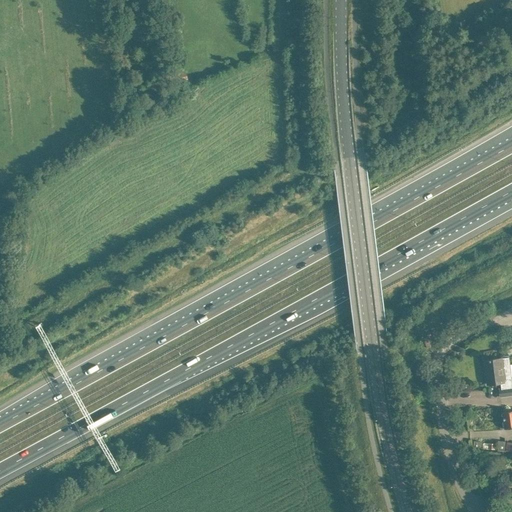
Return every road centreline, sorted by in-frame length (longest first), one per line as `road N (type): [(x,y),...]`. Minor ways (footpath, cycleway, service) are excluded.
road 1 (motorway): [(511,144),(0,424)]
road 2 (motorway): [(0,470),(511,191)]
road 3 (secondary): [(406,511),(374,367),(348,161),(341,0)]
road 4 (unclassified): [(476,511),(453,467),(439,358),(511,310)]
